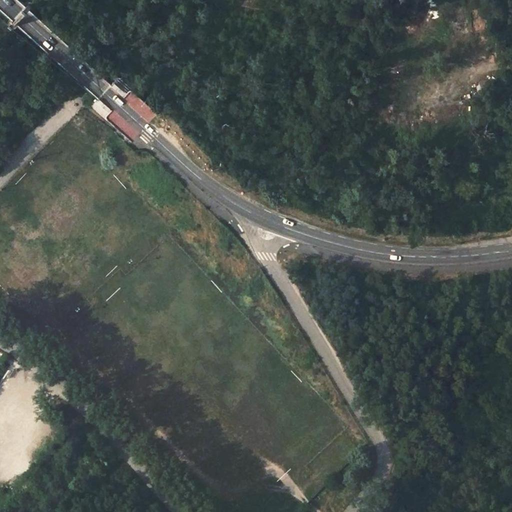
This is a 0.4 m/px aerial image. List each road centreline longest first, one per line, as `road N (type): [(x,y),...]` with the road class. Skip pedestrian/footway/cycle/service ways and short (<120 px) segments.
road 1 (unclassified): [(352,511),(383,472),(383,447),(272,271),(262,247),(270,221)]
road 2 (unclassified): [(0,339),(62,387),(176,511)]
road 3 (secondary): [(511,250),(392,255),(270,221)]
road 4 (secondary): [(270,221),(224,197),(110,93)]
road 5 (secondary): [(10,0),(110,93)]
